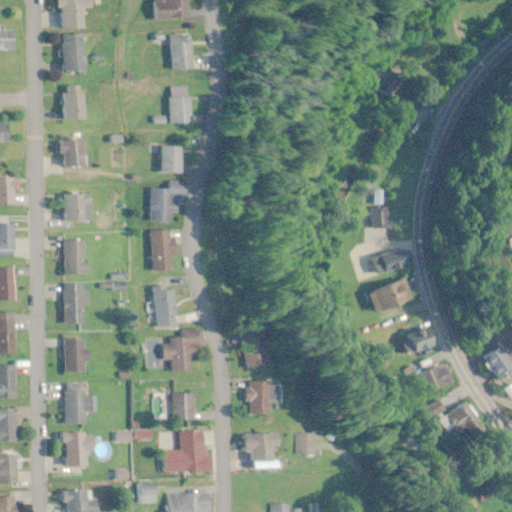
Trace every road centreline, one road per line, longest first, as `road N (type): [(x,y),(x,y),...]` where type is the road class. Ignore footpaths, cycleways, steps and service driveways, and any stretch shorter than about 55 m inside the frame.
road 1 (residential): [(223,511),(223,348),(198,223),(229,100),(218,0)]
road 2 (residential): [(40,511),(33,0)]
road 3 (primary): [(511,435),(452,347),(427,286),(420,228),(425,176),(452,116),(511,41)]
